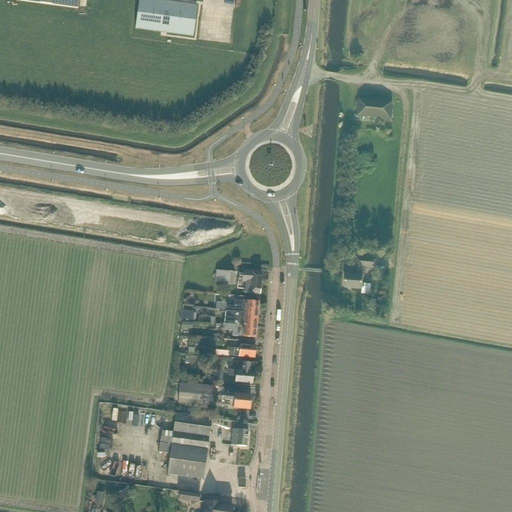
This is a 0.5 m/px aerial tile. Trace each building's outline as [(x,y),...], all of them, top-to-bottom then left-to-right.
[(14,0),(78,8),(78,0),(14,0)] [(193,36),(197,6),(155,0),(139,0),(135,29),(193,36)] [(392,102),(392,101),(359,98),(357,116),(380,118),(380,120),(392,121),(393,102),(392,102)] [(374,267),(375,258),(357,257),(356,275),(346,274),(345,287),(362,289),(362,294),(370,294),(371,284),(363,284),(364,276),(365,276),(366,266),(374,267)] [(233,284),(234,278),(235,272),(217,270),(217,275),(216,282),(233,284)] [(259,294),(261,272),(242,270),(242,273),(239,273),(238,279),(242,279),(241,281),(245,282),(244,293),(259,294)] [(258,313),(259,302),(235,300),(234,306),(226,305),(226,310),(258,313)] [(192,320),(193,309),(184,309),(183,319),(192,320)] [(257,326),(258,313),(226,310),(225,323),(257,326)] [(257,326),(225,323),(223,323),(222,329),(233,330),(234,329),(241,330),(241,336),(256,338),(257,326)] [(229,351),(228,356),(249,357),(254,358),(255,346),(240,344),(240,349),(229,348),(229,351)] [(222,371),(223,359),(213,358),(212,370),(222,371)] [(251,363),(249,363),(242,362),(241,371),(229,370),(229,375),(236,376),(235,382),(252,384),(253,372),(250,372),(251,363)] [(213,405),(215,386),(180,383),(180,384),(175,383),(173,401),(179,402),(213,405)] [(234,394),(233,395),(224,394),(224,400),(233,401),(233,407),(250,409),(251,396),(234,394)] [(203,479),(212,419),(176,413),(173,432),(163,430),(161,442),(172,443),(167,474),(203,479)] [(104,440),(118,440),(118,427),(104,428),(104,440)] [(247,446),(248,430),(232,429),(231,445),(247,446)] [(104,469),(126,470),(126,459),(104,458),(104,469)] [(126,488),(116,492),(120,501),(130,496),(126,488)] [(198,502),(199,494),(180,492),(179,499),(198,502)] [(219,505),(220,503),(204,501),(202,511),(231,511),(232,507),(219,505)]
